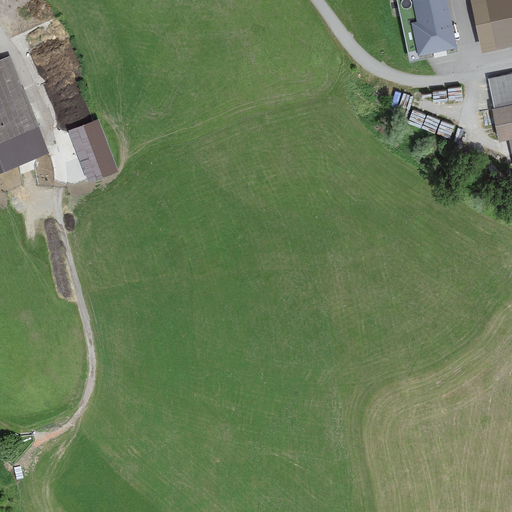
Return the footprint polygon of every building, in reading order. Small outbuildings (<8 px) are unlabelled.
[(456,39),(447,0),(415,0),(418,16),(413,17),(419,47),(456,39)] [(511,0),(470,0),(482,51),(511,44),(511,0)] [(0,59),(0,144),(8,142),(17,164),(47,152),(9,56),(0,59)] [(495,107),(511,103),(511,73),(489,78),(495,107)] [(449,97),(462,96),(461,82),(448,82),(449,97)] [(511,103),(495,107),(493,107),(500,141),(510,138),(511,146),(511,103)] [(421,121),(434,126),(439,112),(427,108),(421,121)] [(118,168),(101,114),(70,124),(87,178),(118,168)]
